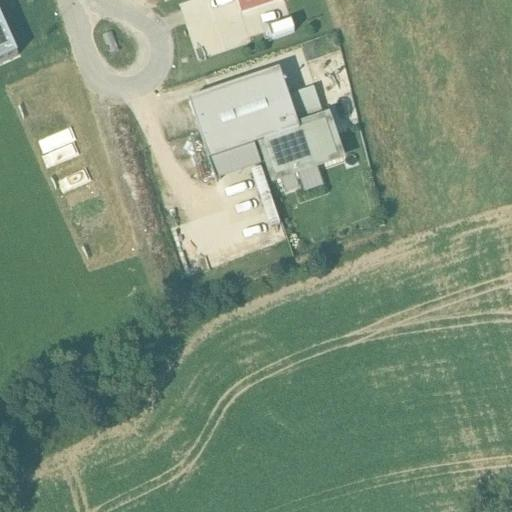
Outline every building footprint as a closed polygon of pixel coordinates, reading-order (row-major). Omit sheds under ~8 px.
[(283,0),(233,0),(240,16),(283,1),(283,0)] [(0,69),(24,58),(0,4),(0,69)] [(288,24),(283,9),(265,15),(273,41),(299,32),(296,21),(288,24)] [(280,73),(189,103),(210,164),(255,149),(300,133),(280,73)] [(255,149),(210,164),(216,184),(261,168),(255,149)]
